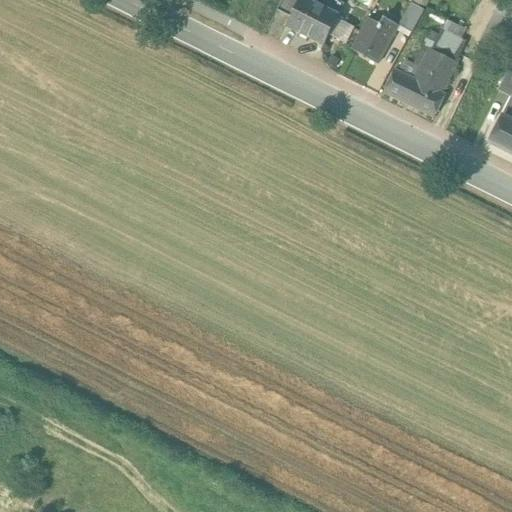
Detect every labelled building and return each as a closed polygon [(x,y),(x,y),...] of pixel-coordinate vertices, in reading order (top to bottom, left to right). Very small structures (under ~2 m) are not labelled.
[(282,0),(279,8),(294,15),(300,0),(282,0)] [(314,0),(300,0),(294,15),(289,26),(328,44),(342,13),(314,0)] [(511,1),(490,26),(511,45),(511,1)] [(412,4),(399,26),(400,27),(412,34),(425,11),(412,4)] [(382,26),(369,19),(352,50),(378,65),(400,27),(399,26),(385,19),(382,26)] [(508,46),(486,35),(481,47),(503,57),(508,46)] [(430,50),(420,70),(405,62),(400,73),(395,71),(384,93),(435,119),(446,96),(443,94),(460,60),(456,58),(454,62),(430,50)] [(511,73),(509,72),(499,91),(511,97),(511,73)] [(511,99),(490,143),(511,154),(511,99)]
